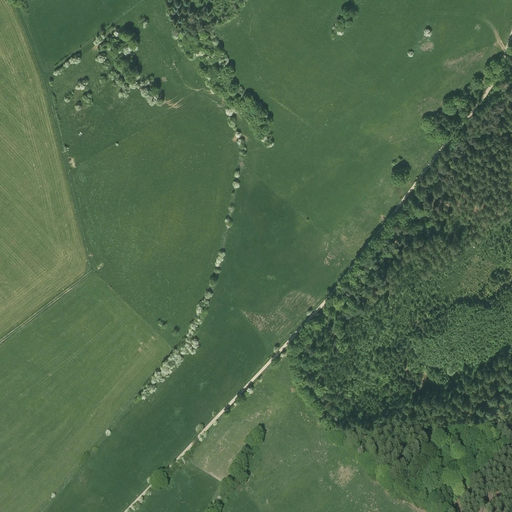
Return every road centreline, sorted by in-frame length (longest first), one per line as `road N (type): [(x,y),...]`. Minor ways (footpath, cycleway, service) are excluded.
road 1 (track): [(13,0),(48,76),(90,261),(88,273),(0,342)]
road 2 (track): [(282,351),(471,113),(495,79),(511,32)]
road 3 (track): [(124,511),(282,351)]
road 4 (track): [(48,76),(145,0)]
